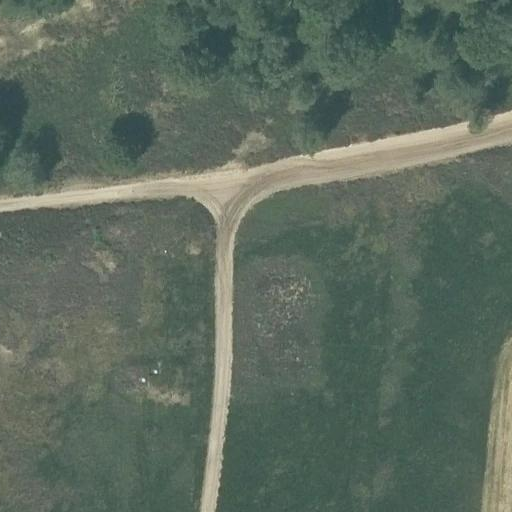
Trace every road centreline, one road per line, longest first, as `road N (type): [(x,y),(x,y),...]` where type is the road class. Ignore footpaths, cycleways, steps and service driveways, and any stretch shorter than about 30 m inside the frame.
road 1 (track): [(207,511),(222,352),(224,185)]
road 2 (track): [(511,136),(224,185)]
road 3 (track): [(224,185),(0,206)]
